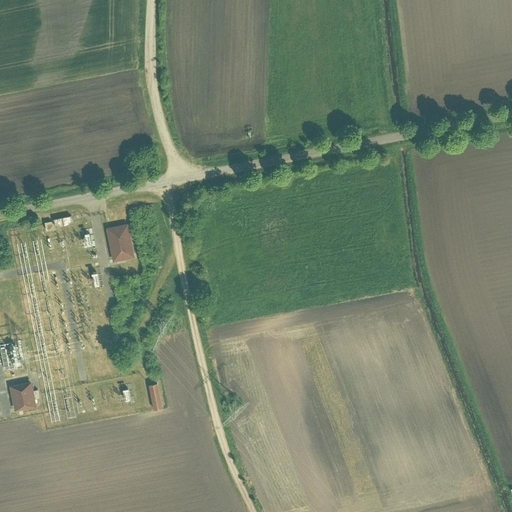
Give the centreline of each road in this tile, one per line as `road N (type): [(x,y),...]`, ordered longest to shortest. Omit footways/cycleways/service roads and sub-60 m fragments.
road 1 (residential): [(511,119),(0,218)]
road 2 (track): [(254,511),(217,421),(168,186)]
road 3 (track): [(153,0),(152,85),(175,185)]
road 4 (track): [(143,408),(139,353),(180,244)]
